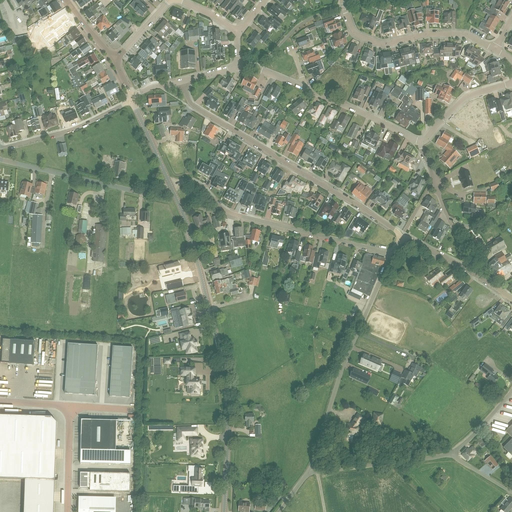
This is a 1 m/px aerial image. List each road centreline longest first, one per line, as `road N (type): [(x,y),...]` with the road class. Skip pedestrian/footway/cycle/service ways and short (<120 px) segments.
road 1 (secondary): [(224,511),(223,368),(171,187)]
road 2 (unclassified): [(403,236),(193,107),(183,81)]
road 3 (unclassified): [(392,254),(234,214),(196,182),(171,187)]
road 4 (unclassified): [(310,471),(392,254)]
road 5 (residential): [(495,50),(461,33),(383,45),(357,36),(343,0)]
road 6 (unclassified): [(171,187),(137,193),(0,159)]
road 7 (unclassified): [(310,471),(452,454)]
road 8 (residential): [(0,147),(72,129),(132,100)]
road 9 (residential): [(419,147),(300,86)]
